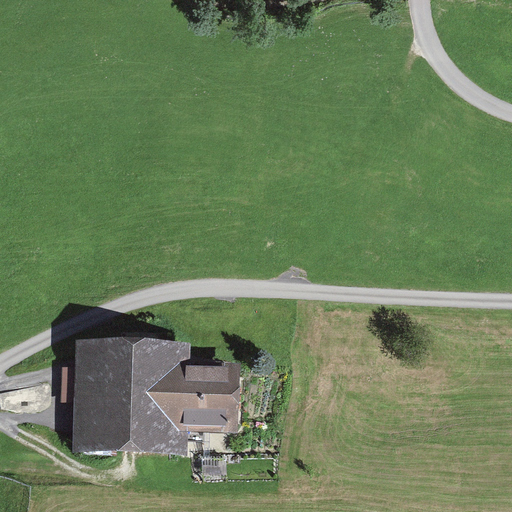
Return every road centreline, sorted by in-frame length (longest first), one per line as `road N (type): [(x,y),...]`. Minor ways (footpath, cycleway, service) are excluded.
road 1 (track): [(511,300),(191,288),(134,300),(0,365)]
road 2 (track): [(284,291),(333,219),(426,38)]
road 3 (unclassified): [(511,114),(476,98),(437,61),(419,0)]
road 4 (track): [(0,421),(76,465),(124,473)]
